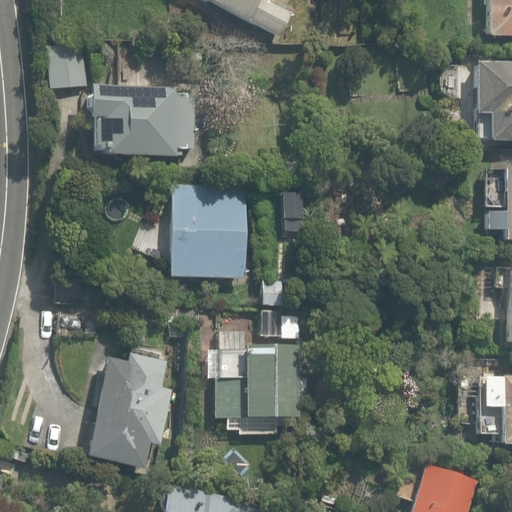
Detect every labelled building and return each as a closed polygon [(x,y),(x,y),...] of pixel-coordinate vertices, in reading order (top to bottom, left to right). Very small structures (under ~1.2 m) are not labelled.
[(202,0),(272,43),(287,18),(258,0),(202,0)] [(511,0),(476,0),(476,37),(511,37),(511,0)] [(86,85),(86,51),(40,51),(39,89),(75,89),(75,115),(88,115),(88,155),(191,156),(191,86),(86,85)] [(511,143),(511,63),(467,63),(465,143),(511,143)] [(511,158),(491,159),(492,178),(475,178),(475,208),(490,208),(491,241),(511,240),(511,158)] [(237,191),(161,190),(159,277),(235,278),(237,191)] [(511,258),(497,259),(497,277),(482,277),(481,357),(511,357),(511,258)] [(277,279),(254,278),(253,310),(277,310),(277,279)] [(287,348),(208,345),(206,416),(285,419),(287,348)] [(205,352),(182,350),(179,374),(203,377),(205,352)] [(117,363),(96,359),(74,457),(139,471),(145,443),(155,445),(167,388),(157,386),(162,360),(119,351),(117,363)] [(469,397),(454,397),(453,424),(468,425),(468,435),(490,436),(489,444),(511,445),(511,367),(509,368),(508,374),(470,372),(469,397)] [(399,511),(460,511),(471,476),(413,461),(399,511)] [(152,511),(277,511),(278,509),(159,482),(152,511)]
